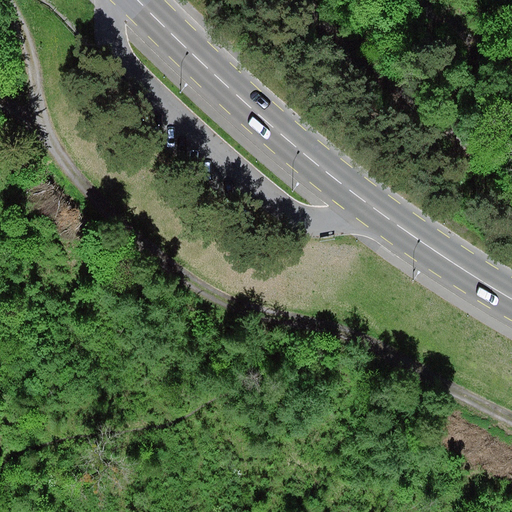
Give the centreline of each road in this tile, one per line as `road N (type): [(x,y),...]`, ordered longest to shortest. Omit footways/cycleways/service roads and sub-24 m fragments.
road 1 (track): [(10,0),(44,131),(70,168),(151,246),(195,282),(265,314),(327,327),(511,414)]
road 2 (primary): [(511,299),(361,199),(137,0)]
road 3 (track): [(265,314),(245,381),(175,425),(33,446),(0,472)]
